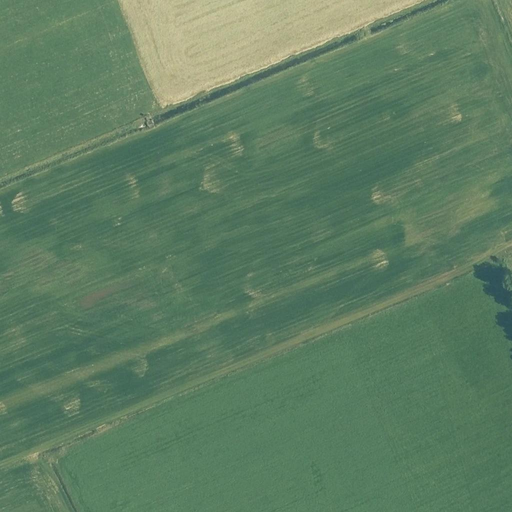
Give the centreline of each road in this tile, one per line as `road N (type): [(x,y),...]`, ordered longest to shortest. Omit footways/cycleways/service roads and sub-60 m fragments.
road 1 (track): [(106,419),(511,248)]
road 2 (track): [(0,463),(106,419),(100,436),(77,448)]
